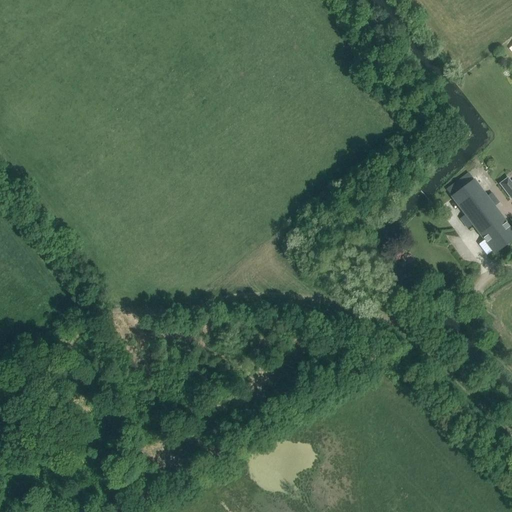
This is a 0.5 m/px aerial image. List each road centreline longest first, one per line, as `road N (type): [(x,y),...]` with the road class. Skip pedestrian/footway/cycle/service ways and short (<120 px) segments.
road 1 (track): [(132,511),(390,349)]
road 2 (track): [(107,316),(304,301),(353,321),(390,349)]
road 3 (track): [(390,349),(511,463)]
